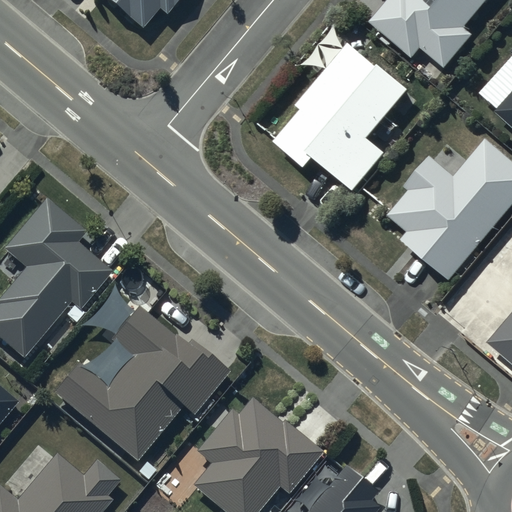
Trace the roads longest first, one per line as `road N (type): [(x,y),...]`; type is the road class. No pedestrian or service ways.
road 1 (unclassified): [(139,157),(423,396)]
road 2 (residential): [(274,0),(139,157)]
road 3 (unclassified): [(0,38),(139,157)]
road 4 (unclassified): [(491,504),(441,438),(423,396)]
